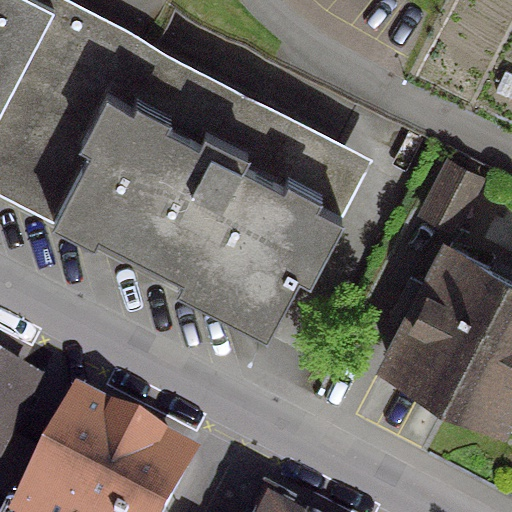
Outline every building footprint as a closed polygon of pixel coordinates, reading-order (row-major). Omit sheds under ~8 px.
[(0,0),(0,179),(267,318),(293,267),(328,151),(36,0),(0,0)] [(475,178),(443,162),(417,212),(448,228),(475,178)] [(511,282),(444,246),(424,287),(406,278),(387,313),(404,323),(383,363),(494,420),(511,385),(511,282)] [(0,439),(28,384),(0,369),(0,484),(24,451),(0,439)] [(158,511),(183,464),(73,407),(45,462),(24,451),(0,484),(0,499),(20,509),(18,511),(8,511),(7,511),(6,511),(158,511)]
